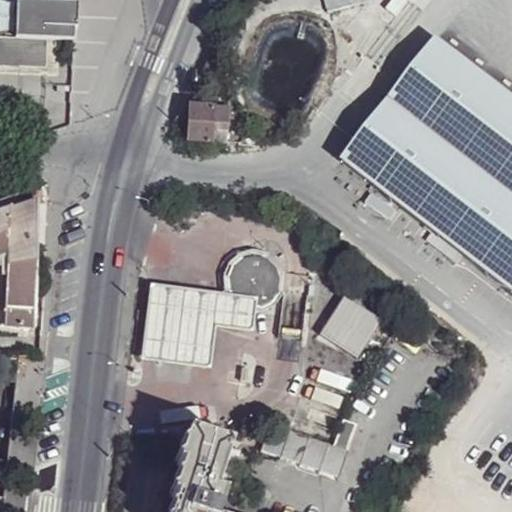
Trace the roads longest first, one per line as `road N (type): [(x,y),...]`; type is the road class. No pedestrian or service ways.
road 1 (tertiary): [(89,511),(137,160),(201,0)]
road 2 (tertiary): [(173,0),(109,163),(64,511)]
road 3 (unknown): [(366,511),(437,346)]
